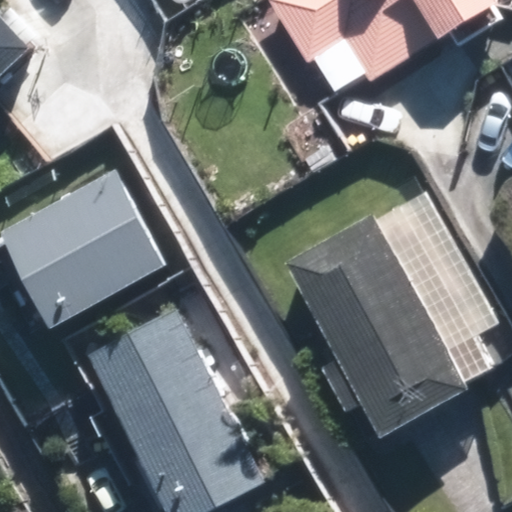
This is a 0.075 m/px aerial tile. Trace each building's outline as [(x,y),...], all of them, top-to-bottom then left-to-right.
[(27,0),(0,0),(0,116),(73,45),(27,0)] [(511,0),(289,0),(330,65),(366,42),(392,83),(472,33),(481,46),(511,26),(511,0)] [(136,163),(2,244),(64,346),(199,266),(136,163)] [(394,214),(308,267),(421,446),(506,392),(394,214)] [(201,305),(114,351),(201,511),(270,511),(304,494),(201,305)]
